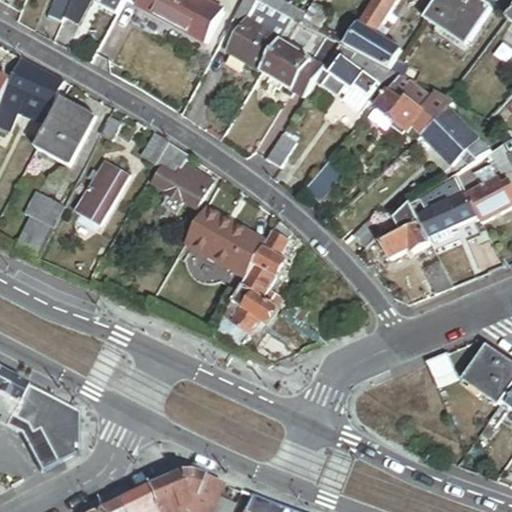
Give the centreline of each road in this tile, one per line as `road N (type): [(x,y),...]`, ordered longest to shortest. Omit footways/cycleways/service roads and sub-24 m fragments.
road 1 (residential): [(412,340),(308,230),(150,116),(0,29)]
road 2 (secondary): [(509,511),(420,482),(310,425)]
road 3 (secondary): [(163,358),(0,285)]
road 4 (secondary): [(136,416),(285,482)]
road 5 (secondary): [(310,425),(163,358)]
road 6 (secondary): [(0,344),(136,416)]
road 7 (residential): [(35,511),(98,476),(136,416)]
road 8 (residential): [(310,425),(346,367),(412,340)]
